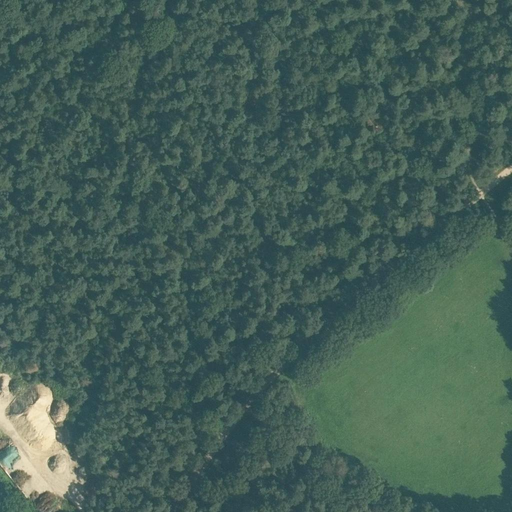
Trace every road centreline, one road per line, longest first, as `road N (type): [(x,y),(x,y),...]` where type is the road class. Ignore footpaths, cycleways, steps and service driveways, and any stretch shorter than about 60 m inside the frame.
road 1 (track): [(165,511),(291,353),(482,191)]
road 2 (track): [(482,191),(468,0)]
